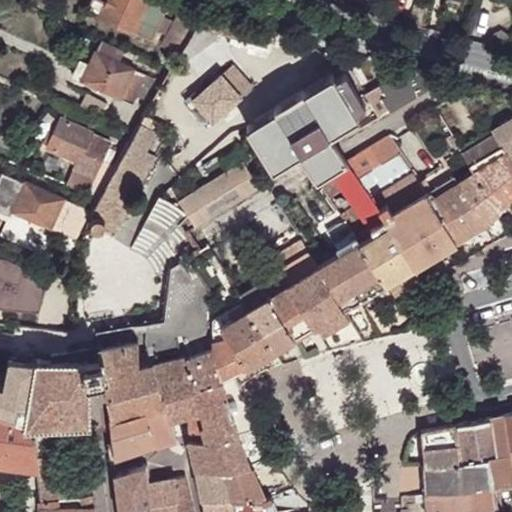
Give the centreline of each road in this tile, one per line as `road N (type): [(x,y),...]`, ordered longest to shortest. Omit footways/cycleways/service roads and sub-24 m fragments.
road 1 (residential): [(511,74),(240,0)]
road 2 (residential): [(108,511),(96,383)]
